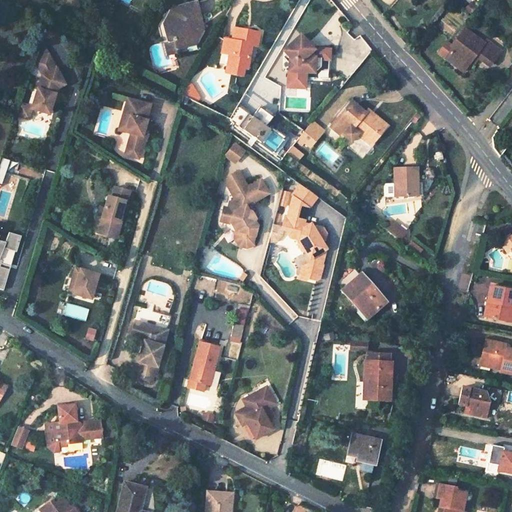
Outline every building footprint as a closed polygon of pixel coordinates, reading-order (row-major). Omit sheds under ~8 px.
[(201,22),(195,1),(175,7),(177,13),(168,15),(171,24),(162,26),(166,44),(173,43),(175,52),(179,51),(186,49),(186,45),(196,43),(194,31),(191,32),(189,24),(201,22)] [(169,9),(162,26),(171,24),(168,15),(177,13),(175,7),(169,9)] [(203,33),(201,22),(189,24),(191,32),(194,31),(196,43),(186,45),(186,49),(195,47),(203,33)] [(410,33),(419,40),(428,29),(419,22),(410,33)] [(482,45),(462,28),(448,46),(452,48),(443,59),(454,68),(457,63),(463,68),(467,62),(474,52),(490,63),(497,56),(494,53),(483,43),(482,45)] [(257,33),(233,29),(231,41),(223,39),(220,54),(228,56),(225,75),(240,78),(242,71),(246,72),(248,60),(244,59),(246,46),(251,47),(255,48),(257,33)] [(306,77),(314,76),(314,73),(318,69),(319,63),(329,63),(329,51),(312,51),(298,37),(280,54),(287,62),(286,92),(306,92),(306,77)] [(494,53),(497,50),(485,40),(483,43),(494,53)] [(166,44),(162,44),(166,60),(181,56),(179,51),(175,52),(173,43),(166,44)] [(41,73),(55,65),(45,46),(40,49),(36,62),(41,73)] [(467,62),(473,67),(477,61),(486,68),(490,63),(474,52),(467,62)] [(458,73),(463,68),(457,63),(454,68),(458,73)] [(30,106),(48,112),(52,99),(54,92),(55,92),(57,86),(64,82),(55,65),(41,73),(30,106)] [(149,102),(129,97),(124,113),(129,115),(125,130),(130,132),(124,153),(137,156),(143,135),(141,135),(146,117),(145,117),(149,102)] [(352,100),(331,125),(342,135),(343,134),(351,140),(358,132),(371,142),(380,131),(376,128),(383,119),(374,113),(372,116),(364,110),(352,100)] [(27,117),(30,106),(21,103),(17,114),(27,117)] [(256,142),(273,117),(256,106),(249,116),(244,112),(234,127),(256,142)] [(367,107),(364,110),(372,116),(374,113),(367,107)] [(125,130),(129,115),(124,113),(120,129),(125,130)] [(312,117),(300,131),(308,138),(311,135),(320,124),(312,117)] [(380,131),(387,123),(383,119),(376,128),(380,131)] [(311,140),(323,127),(320,124),(311,135),(308,138),(311,140)] [(299,149),(290,142),(284,149),(294,155),(299,149)] [(231,143),(221,156),(232,164),(242,150),(231,143)] [(418,190),(417,162),(398,163),(398,178),(395,178),(396,191),(418,190)] [(236,227),(239,228),(239,230),(239,235),(242,239),(247,240),(253,239),(255,234),(258,222),(256,217),(257,215),(252,208),(250,207),(251,203),(253,203),(254,198),(270,189),(262,176),(252,181),(251,181),(249,183),(239,167),(231,172),(228,181),(235,193),(234,199),(231,198),(230,205),(225,203),(221,217),(232,220),(236,227)] [(395,178),(385,178),(385,191),(396,191),(395,178)] [(109,229),(117,232),(121,215),(119,215),(121,210),(119,209),(120,204),(122,205),(124,200),(125,200),(128,189),(113,185),(110,196),(107,195),(103,206),(98,225),(97,231),(108,234),(109,229)] [(310,220),(305,218),(309,202),(293,192),(288,212),(286,212),(284,222),(283,225),(284,225),(291,227),(290,230),(292,233),(300,235),(299,240),(303,246),(307,247),(311,255),(309,261),(307,261),(306,262),(304,272),(308,273),(318,275),(321,274),(324,261),(322,260),(325,249),(327,247),(328,244),(323,236),(324,233),(319,225),(315,224),(312,218),(310,220)] [(103,206),(99,205),(93,223),(98,225),(103,206)] [(252,208),(257,215),(256,217),(260,215),(260,211),(257,206),(254,205),(250,207),(252,208)] [(394,218),(386,226),(392,231),(400,223),(394,218)] [(284,222),(274,220),(270,238),(278,236),(283,231),(284,225),(283,225),(284,222)] [(324,223),(319,222),(315,224),(319,225),(324,233),(323,236),(326,234),(328,229),(324,223)] [(400,223),(392,231),(400,237),(408,229),(400,223)] [(235,236),(241,242),(248,244),(255,241),(253,239),(247,240),(242,239),(239,235),(239,230),(239,228),(236,227),(235,229),(235,236)] [(20,234),(8,230),(5,241),(0,239),(0,261),(9,265),(14,249),(15,250),(20,234)] [(8,267),(0,264),(0,287),(3,288),(8,267)] [(72,291),(90,297),(93,288),(95,281),(97,273),(75,266),(72,276),(76,277),(72,291)] [(362,271),(341,289),(357,308),(360,306),(368,315),(386,301),(362,271)] [(76,277),(72,276),(67,290),(72,291),(76,277)] [(511,287),(494,285),(489,315),(510,318),(511,306),(511,287)] [(84,319),(87,309),(67,304),(65,314),(84,319)] [(144,320),(133,317),(129,333),(139,336),(144,320)] [(143,338),(133,373),(149,379),(151,373),(153,374),(167,327),(144,320),(139,336),(143,338)] [(244,322),(235,320),(232,332),(241,334),(244,322)] [(188,383),(204,387),(206,380),(210,363),(215,364),(221,343),(201,337),(190,376),(188,383)] [(511,347),(507,346),(507,343),(491,339),(487,356),(495,357),(494,362),(507,365),(506,369),(511,370),(511,347)] [(348,342),(348,351),(365,351),(365,341),(348,342)] [(391,400),(393,362),(368,360),(366,382),(370,382),(368,398),(391,400)] [(206,380),(211,381),(215,364),(210,363),(206,380)] [(272,390),(268,382),(262,386),(266,393),(272,390)] [(478,403),(483,404),(482,410),(494,412),(495,408),(497,407),(495,402),(495,399),(492,390),(467,385),(463,403),(477,406),(478,403)] [(272,412),(267,404),(270,403),(277,399),(272,390),(266,393),(262,386),(244,395),(248,403),(237,409),(243,421),(248,419),(256,435),(273,425),(269,417),(267,414),(272,412)] [(75,403),(59,404),(60,420),(46,421),(48,444),(55,452),(60,451),(59,444),(59,439),(67,438),(67,441),(83,440),(83,437),(95,436),(95,432),(102,431),(101,420),(80,422),(76,418),(75,403)] [(20,426),(13,443),(22,447),(29,430),(20,426)] [(345,435),(339,434),(337,440),(343,442),(345,435)] [(374,468),(380,441),(354,435),(348,456),(357,458),(355,464),(374,468)] [(511,454),(504,453),(505,449),(494,447),(490,465),(501,467),(500,471),(511,473),(511,454)] [(122,481),(113,511),(137,511),(144,486),(122,481)] [(447,500),(446,507),(442,511),(441,511),(458,511),(459,510),(466,511),(469,494),(459,492),(460,488),(443,484),(439,498),(447,500)] [(227,493),(207,490),(204,511),(230,511),(231,509),(225,508),(227,493)] [(52,499),(43,505),(47,511),(77,511),(75,509),(73,510),(63,497),(55,503),(52,499)]
